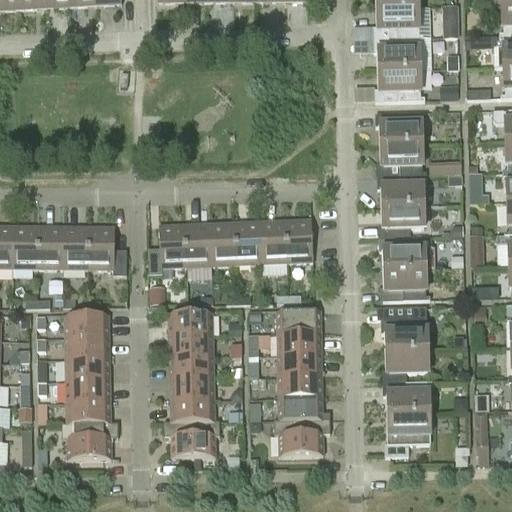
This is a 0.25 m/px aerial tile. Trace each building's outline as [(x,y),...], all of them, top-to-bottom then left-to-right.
[(18,0),(0,0),(0,15),(20,15),(18,0)] [(45,13),(44,0),(18,0),(20,15),(45,13)] [(70,12),(69,0),(44,0),(45,13),(70,12)] [(95,11),(94,0),(69,0),(70,12),(95,11)] [(94,0),(95,11),(121,9),(120,0),(94,0)] [(378,0),(379,14),(418,13),(417,0),(378,0)] [(511,0),(502,0),(503,10),(511,9),(511,0)] [(511,9),(503,10),(503,38),(499,38),(499,41),(511,41),(511,9)] [(457,11),(442,11),(442,44),(458,44),(457,11)] [(418,13),(379,14),(380,32),(373,32),(373,45),(423,44),(423,40),(418,41),(418,13)] [(511,41),(499,41),(499,45),(503,45),(504,73),(511,72),(511,41)] [(423,47),(423,44),(373,45),(373,58),(380,58),(381,76),(419,75),(419,47),(423,47)] [(448,62),(448,74),(458,74),(458,62),(448,62)] [(511,72),(504,73),(505,100),(501,101),(501,104),(511,103),(511,72)] [(419,75),(381,76),(381,94),(374,95),(375,107),(424,106),(424,103),(420,103),(419,75)] [(489,94),(466,94),(466,105),(490,104),(489,94)] [(506,147),(511,146),(511,115),(493,116),(493,126),(496,129),(506,128),(506,147)] [(383,150),(422,149),(421,118),(375,119),(375,132),(382,132),(383,150)] [(511,146),(506,147),(507,175),(503,175),(503,178),(511,177),(511,146)] [(422,149),(383,150),(383,168),(376,169),(377,181),(427,180),(426,177),(422,177),(422,149)] [(431,167),(432,178),(463,176),(462,165),(431,167)] [(469,177),(471,208),(486,207),(484,176),(469,177)] [(511,177),(503,178),(503,182),(507,181),(508,209),(511,209),(511,177)] [(427,183),(427,180),(377,181),(377,194),(384,194),(385,212),(423,211),(422,184),(427,183)] [(423,211),(385,212),(385,231),(378,231),(378,244),(411,243),(410,233),(424,233),(423,211)] [(311,223),(285,224),(287,268),(313,267),(311,223)] [(285,224),(260,226),(262,269),(287,268),(285,224)] [(260,226),(235,227),(237,270),(262,269),(260,226)] [(237,270),(235,227),(209,228),(211,271),(237,270)] [(211,271),(209,228),(184,229),(186,272),(211,271)] [(186,272),(184,229),(158,230),(159,254),(147,255),(148,280),(162,279),(161,273),(186,272)] [(13,230),(0,230),(0,273),(12,274),(13,230)] [(13,230),(12,274),(38,274),(38,231),(13,230)] [(63,231),(38,231),(38,274),(63,274),(63,231)] [(63,231),(63,274),(88,275),(88,231),(63,231)] [(114,231),(88,231),(88,275),(113,275),(112,281),(126,281),(126,256),(114,255),(114,231)] [(449,237),(449,242),(463,242),(463,232),(453,232),(449,237)] [(482,241),(482,232),(471,232),(471,241),(482,241)] [(411,243),(378,244),(379,257),(386,256),(386,275),(425,274),(424,252),(411,253),(411,243)] [(463,262),(452,262),(452,273),(463,273),(463,262)] [(425,274),(386,275),(387,293),(380,293),(380,306),(430,305),(430,302),(426,302),(425,274)] [(148,294),(148,312),(163,311),(163,293),(148,294)] [(257,296),(254,310),(263,310),(263,302),(263,296),(257,296)] [(238,310),(238,302),(225,302),(225,311),(238,310)] [(238,302),(238,310),(250,310),(250,302),(238,302)] [(271,302),(263,302),(263,310),(271,310),(271,302)] [(289,310),(288,302),(276,302),(276,310),(289,310)] [(300,302),(288,302),(289,310),(301,310),(300,302)] [(199,303),(199,311),(213,311),(213,303),(199,303)] [(37,314),(37,306),(25,306),(25,314),(37,314)] [(37,306),(37,314),(49,314),(49,306),(37,306)] [(75,306),(63,306),(63,314),(75,314),(75,306)] [(511,354),(511,353),(511,310),(494,311),(494,318),(506,318),(507,326),(511,326),(511,354)] [(388,357),(427,356),(426,312),(380,313),(381,339),(388,338),(388,357)] [(247,327),(260,327),(260,315),(247,316),(247,327)] [(474,316),(474,328),(485,327),(485,315),(474,316)] [(277,339),(321,338),(320,316),(276,317),(277,339)] [(169,341),(212,340),(212,318),(168,319),(169,341)] [(65,343),(108,343),(108,320),(64,321),(65,343)] [(45,322),(36,322),(36,334),(45,334),(45,322)] [(240,328),(228,328),(228,340),(240,340),(240,328)] [(321,360),(321,338),(277,339),(277,361),(321,360)] [(212,340),(169,341),(169,363),(213,362),(212,340)] [(257,340),(247,340),(248,361),(257,361),(257,353),(257,340)] [(108,343),(65,343),(65,365),(109,364),(108,343)] [(45,344),(36,344),(36,357),(46,356),(45,344)] [(232,362),(234,362),(242,362),(242,349),(232,349),(232,362)] [(29,356),(20,356),(20,368),(29,368),(29,356)] [(427,356),(388,357),(389,375),(382,375),(382,388),(406,387),(406,378),(428,377),(427,356)] [(321,382),(321,360),(277,361),(277,383),(321,382)] [(213,384),(213,362),(169,363),(169,384),(213,384)] [(109,386),(109,364),(65,365),(65,387),(109,386)] [(37,387),(46,387),(46,366),(36,366),(37,387)] [(257,367),(248,367),(248,383),(257,383),(257,367)] [(29,378),(20,379),(20,391),(29,391),(29,378)] [(321,382),(277,383),(278,404),(322,403),(321,382)] [(214,405),(213,384),(169,384),(170,406),(214,405)] [(109,386),(65,387),(66,408),(110,407),(109,386)] [(47,401),(46,387),(37,387),(37,401),(47,401)] [(406,388),(406,387),(382,388),(383,401),(390,401),(390,419),(429,418),(428,390),(432,390),(432,387),(406,388)] [(242,395),(236,395),(230,400),(230,405),(242,405),(242,395)] [(30,402),(20,402),(20,414),(30,414),(30,402)] [(322,403),(278,404),(278,425),(278,426),(322,425),(322,424),(330,424),(330,425),(330,418),(322,418),(322,403)] [(214,427),(214,426),(214,405),(170,406),(170,427),(170,428),(214,427)] [(110,429),(110,428),(110,407),(66,408),(66,429),(66,430),(110,429)] [(36,409),(36,419),(47,419),(47,408),(36,409)] [(248,410),(249,426),(260,426),(259,410),(248,410)] [(31,414),(18,414),(18,428),(31,428),(31,414)] [(243,426),(243,418),(229,418),(229,427),(243,426)] [(429,418),(390,419),(391,449),(384,449),(384,462),(408,461),(408,450),(434,449),(434,446),(430,446),(429,418)] [(278,426),(278,425),(273,425),(274,440),(279,440),(279,462),(323,461),(323,439),(330,439),(330,425),(330,424),(322,424),(322,425),(278,426)] [(170,428),(170,427),(163,427),(163,442),(171,442),(171,464),(215,463),(215,441),(219,441),(219,426),(214,426),(214,427),(170,428)] [(260,432),(260,426),(249,426),(249,436),(256,436),(260,432)] [(66,430),(66,429),(61,429),(62,444),(66,444),(67,466),(111,465),(110,443),(118,443),(118,428),(110,428),(110,429),(66,430)] [(47,430),(36,430),(36,442),(47,442),(47,430)] [(488,452),(475,452),(476,461),(478,461),(488,461),(488,452)]
